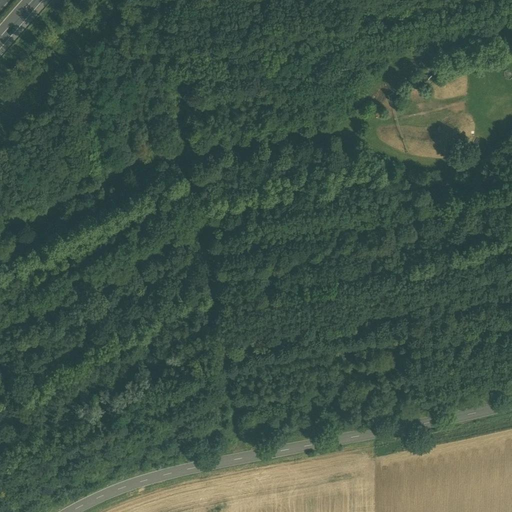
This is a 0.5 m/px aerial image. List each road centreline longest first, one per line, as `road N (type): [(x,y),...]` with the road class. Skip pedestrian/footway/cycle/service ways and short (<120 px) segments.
road 1 (unclassified): [(71,511),(143,480),(511,403)]
road 2 (track): [(239,458),(187,152)]
